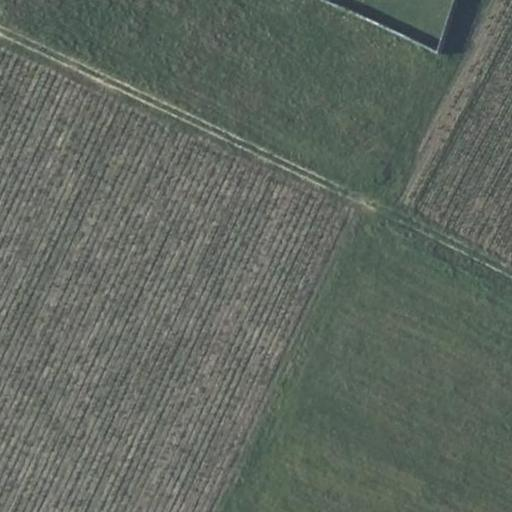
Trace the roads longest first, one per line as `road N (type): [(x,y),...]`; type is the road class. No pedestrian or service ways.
road 1 (track): [(0,33),(511,283)]
road 2 (track): [(358,206),(219,511)]
road 3 (track): [(380,217),(477,0)]
